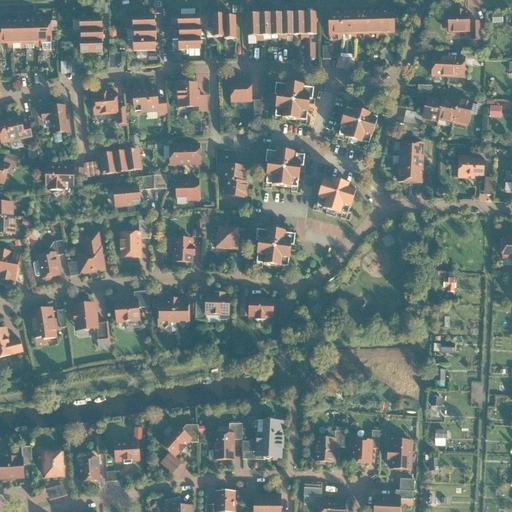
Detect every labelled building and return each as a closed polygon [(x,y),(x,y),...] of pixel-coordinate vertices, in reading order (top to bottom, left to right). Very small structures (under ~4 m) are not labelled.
[(368,8),(355,9),(356,33),(368,33),(368,8)] [(368,8),(368,33),(381,32),(380,8),(368,8)] [(392,8),(380,8),(381,32),(393,32),(392,8)] [(329,34),(342,34),(341,9),(328,10),(329,34)] [(341,9),(342,34),(356,33),(355,9),(341,9)] [(304,33),(303,11),(291,12),(292,33),(304,33)] [(315,33),(315,11),(303,11),(304,33),(315,33)] [(448,11),(448,31),(469,31),(468,11),(448,11)] [(258,34),(257,12),(246,13),(246,34),(258,34)] [(269,34),(269,12),(257,12),(258,34),(269,34)] [(280,33),(280,12),(269,12),(269,34),(280,33)] [(292,33),(291,12),(280,12),(280,33),(292,33)] [(223,37),(223,17),(223,14),(212,15),(212,37),(223,37)] [(503,14),(493,14),(493,22),(503,22),(503,14)] [(178,27),(199,26),(199,15),(177,15),(178,27)] [(78,28),(101,28),(101,16),(78,16),(78,28)] [(26,18),(26,42),(40,42),(39,17),(26,18)] [(52,17),(39,17),(40,42),(52,41),(52,17)] [(131,28),(155,28),(155,17),(131,17),(131,28)] [(236,39),(235,17),(223,17),(223,37),(223,40),(236,39)] [(0,42),(13,42),(12,18),(0,18),(0,42)] [(26,18),(12,18),(13,42),(26,42),(26,18)] [(479,21),(471,21),(472,39),(479,39),(479,21)] [(178,39),(200,38),(199,26),(178,27),(178,39)] [(78,28),(78,40),(101,40),(101,28),(78,28)] [(131,28),(131,39),(155,39),(155,28),(131,28)] [(179,51),(200,50),(200,38),(178,39),(179,51)] [(131,49),(155,49),(155,39),(131,39),(131,49)] [(79,52),(101,51),(101,40),(78,40),(79,52)] [(316,58),(316,43),(305,43),(306,58),(316,58)] [(392,59),(386,48),(380,51),(387,62),(392,59)] [(461,51),(460,56),(464,56),(464,59),(474,60),(475,52),(461,51)] [(447,77),(448,56),(432,55),(431,76),(447,77)] [(448,56),(447,77),(463,77),(464,59),(464,56),(460,56),(448,56)] [(355,59),(339,57),(338,67),(354,69),(355,59)] [(373,61),(358,63),(359,72),(374,70),(373,61)] [(61,62),(62,73),(73,73),(72,62),(61,62)] [(249,81),(230,82),(231,102),(250,101),(249,81)] [(178,98),(178,108),(192,108),(197,108),(197,96),(197,84),(175,85),(175,98),(178,98)] [(275,118),(306,121),(309,99),(311,99),(313,89),(275,85),(274,94),(277,94),(275,118)] [(157,98),(156,88),(131,90),(132,114),(158,112),(157,98)] [(92,95),(94,115),(116,113),(116,108),(115,93),(92,95)] [(206,96),(197,96),(197,108),(192,108),(192,112),(206,112),(206,96)] [(165,97),(157,98),(158,112),(158,116),(166,116),(165,97)] [(422,118),(437,122),(438,119),(442,100),(428,97),(422,118)] [(453,119),(458,101),(443,98),(442,100),(438,119),(453,123),(453,119)] [(453,119),(468,123),(472,103),(458,99),(458,101),(453,119)] [(262,100),(253,100),(253,113),(260,113),(262,100)] [(68,132),(65,106),(48,108),(48,110),(39,111),(41,120),(49,119),(52,134),(68,132)] [(490,118),(501,118),(501,106),(490,106),(490,118)] [(42,125),(41,120),(39,111),(38,107),(31,108),(35,126),(42,125)] [(124,107),(116,108),(116,113),(117,124),(125,123),(124,107)] [(338,133),(369,143),(377,118),(346,108),(338,133)] [(0,123),(0,140),(1,143),(24,138),(21,126),(20,119),(0,123)] [(29,124),(21,126),(24,138),(31,136),(29,124)] [(400,156),(422,157),(423,145),(400,143),(400,156)] [(184,165),(183,144),(168,145),(169,166),(184,165)] [(183,144),(184,165),(200,164),(199,144),(183,144)] [(123,151),(126,171),(139,170),(136,149),(123,151)] [(114,173),(126,171),(123,151),(111,153),(114,173)] [(266,184),(297,188),(299,166),(302,166),(303,156),(267,152),(266,162),(268,162),(266,184)] [(114,173),(111,153),(99,154),(102,175),(114,173)] [(5,154),(1,165),(9,167),(14,169),(18,159),(5,154)] [(471,156),(458,155),(457,178),(467,178),(467,176),(471,176),(471,179),(475,179),(475,175),(483,176),(484,159),(471,158),(471,156)] [(400,156),(399,169),(421,170),(422,157),(400,156)] [(0,183),(3,184),(9,167),(1,165),(0,164),(0,183)] [(223,178),(226,179),(243,182),(245,168),(225,164),(223,178)] [(72,187),(73,168),(44,167),(43,186),(46,186),(46,190),(63,190),(64,187),(72,187)] [(398,181),(421,183),(421,170),(399,169),(398,181)] [(153,189),(152,175),(136,177),(136,185),(137,190),(153,189)] [(165,175),(152,175),(153,189),(165,188),(165,175)] [(492,195),(493,178),(484,178),(484,195),(492,195)] [(188,182),(175,182),(176,204),(186,204),(186,202),(198,201),(198,179),(188,179),(188,182)] [(226,179),(224,194),(244,197),(246,182),(243,182),(226,179)] [(325,180),(317,209),(350,217),(357,189),(325,180)] [(136,185),(113,188),(115,207),(138,205),(137,190),(136,185)] [(0,218),(11,218),(11,203),(0,203),(0,218)] [(234,217),(233,227),(239,227),(238,230),(247,230),(248,218),(234,217)] [(11,218),(0,218),(0,234),(13,234),(13,218),(11,218)] [(139,232),(139,238),(148,238),(148,221),(138,221),(138,232),(139,232)] [(233,227),(216,226),(215,249),(237,250),(238,230),(239,227),(233,227)] [(295,234),(256,229),(254,241),(257,241),(255,264),(287,269),(290,246),(294,246),(295,234)] [(76,261),(78,275),(105,271),(101,246),(100,246),(98,231),(80,233),(83,249),(74,250),(76,261)] [(138,232),(118,233),(119,257),(140,257),(139,238),(139,232),(138,232)] [(511,236),(504,236),(503,258),(511,258),(511,260),(511,236)] [(191,245),(191,240),(173,239),(172,261),(190,262),(191,255),(193,255),(193,245),(191,245)] [(64,254),(62,240),(54,242),(56,255),(64,254)] [(14,280),(19,256),(11,255),(0,252),(0,280),(1,280),(2,278),(7,279),(14,280)] [(59,275),(54,252),(35,256),(39,279),(40,279),(43,281),(48,280),(51,276),(59,275)] [(78,275),(76,261),(67,262),(69,276),(78,275)] [(455,279),(443,278),(443,289),(454,290),(455,279)] [(113,303),(115,323),(140,321),(138,308),(148,307),(146,291),(133,292),(133,300),(113,303)] [(226,316),(228,316),(229,297),(206,296),(206,302),(205,315),(217,316),(217,320),(226,320),(226,316)] [(240,316),(248,316),(249,300),(241,300),(240,316)] [(273,317),(273,301),(249,300),(248,316),(273,317)] [(188,301),(157,301),(158,326),(188,326),(188,301)] [(205,315),(206,302),(195,302),(194,319),(205,320),(205,315)] [(95,324),(93,304),(73,306),(75,329),(95,327),(95,324)] [(54,339),(50,309),(37,311),(37,314),(32,315),(35,339),(42,337),(42,340),(54,339)] [(65,327),(62,310),(55,311),(57,323),(58,323),(59,328),(65,327)] [(450,327),(449,317),(440,317),(440,328),(450,327)] [(106,323),(95,324),(95,327),(96,341),(108,340),(106,323)] [(6,328),(0,329),(0,356),(22,352),(20,340),(9,342),(6,328)] [(454,353),(454,343),(434,343),(434,353),(454,353)] [(436,369),(437,383),(445,383),(445,369),(436,369)] [(440,406),(440,396),(431,396),(431,406),(440,406)] [(282,422),(254,420),(253,443),(240,442),(239,457),(279,459),(282,422)] [(227,432),(211,432),(211,461),(233,461),(233,440),(240,440),(241,423),(227,423),(227,432)] [(194,440),(176,425),(159,444),(170,453),(160,464),(173,475),(183,463),(178,458),(194,440)] [(373,439),(354,438),(352,463),(372,465),(374,449),(380,449),(382,431),(374,430),(373,439)] [(336,440),(317,439),(315,463),(335,465),(336,449),(347,450),(348,433),(337,432),(336,440)] [(107,435),(96,436),(97,454),(107,454),(107,435)] [(415,440),(389,438),(387,471),(413,472),(415,440)] [(140,440),(114,443),(115,464),(142,462),(140,440)] [(22,458),(0,458),(0,481),(24,480),(23,467),(33,466),(31,447),(21,447),(22,458)] [(64,451),(38,452),(39,479),(65,478),(64,451)] [(99,457),(78,458),(79,482),(100,482),(99,457)] [(439,471),(439,459),(430,458),(430,470),(439,471)] [(119,471),(106,472),(107,481),(113,481),(112,478),(119,477),(119,471)] [(401,498),(376,497),(375,511),(402,511),(403,499),(415,500),(416,480),(402,480),(401,498)] [(47,487),(48,499),(65,496),(63,485),(47,487)] [(304,488),(303,497),(321,498),(322,489),(304,488)] [(217,506),(216,511),(233,511),(234,507),(237,504),(234,500),(234,492),(217,492),(217,506)] [(253,511),(267,511),(267,497),(254,496),(253,511)] [(267,497),(267,511),(280,511),(281,511),(281,497),(267,497)] [(321,500),(320,511),(344,511),(345,504),(331,503),(331,501),(321,500)]
